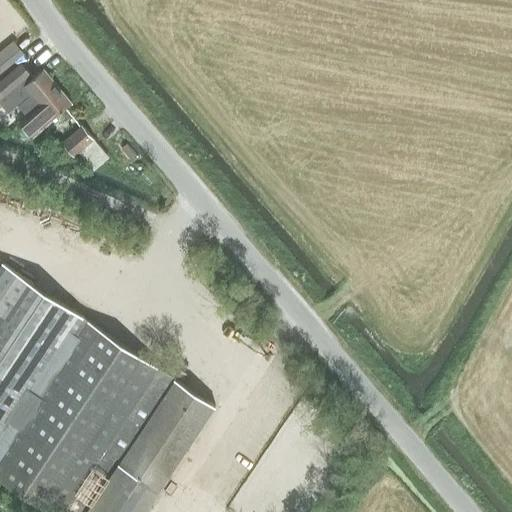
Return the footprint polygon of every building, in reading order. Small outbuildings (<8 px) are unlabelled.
[(12,40),(0,50),(0,73),(24,54),(12,40)] [(17,105),(26,116),(59,89),(43,70),(31,80),(28,76),(29,75),(21,64),(0,81),(0,102),(8,112),(17,105)] [(71,103),(59,89),(26,116),(17,124),(29,138),(71,103)] [(82,126),(62,143),(73,156),(93,139),(82,126)] [(204,315),(214,306),(196,287),(186,297),(204,315)] [(148,361),(52,296),(0,373),(0,478),(49,511),(143,511),(214,405),(175,379),(176,378),(162,369),(148,360),(148,361)]
